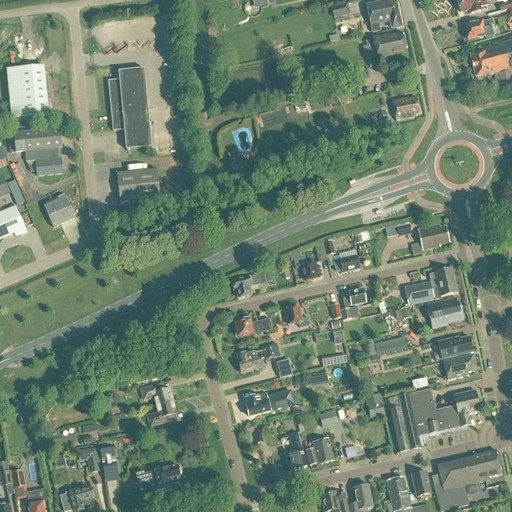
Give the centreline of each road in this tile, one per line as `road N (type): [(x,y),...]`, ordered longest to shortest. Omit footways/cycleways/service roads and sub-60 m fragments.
road 1 (residential): [(242,502),(202,323),(476,254)]
road 2 (primary): [(0,363),(335,209)]
road 3 (unclassified): [(0,284),(85,246),(93,226),(71,6)]
road 4 (residential): [(509,439),(307,486)]
road 5 (track): [(215,153),(195,0)]
road 6 (tertiary): [(509,439),(485,304)]
